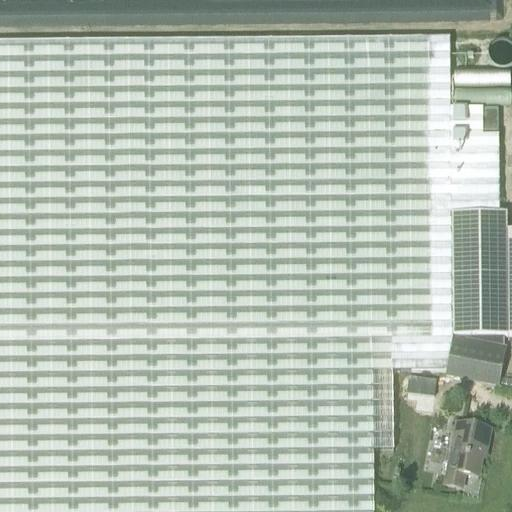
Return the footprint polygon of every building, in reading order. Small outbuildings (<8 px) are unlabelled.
[(392,376),(446,376),(453,341),(452,217),(498,217),(497,113),(481,113),(449,113),(448,43),(152,46),(0,47),(0,511),(372,511),(372,455),(392,455),(392,376)] [(511,62),(511,61),(511,60),(511,59),(511,58),(511,57),(510,56),(510,55),(509,54),(508,53),(507,52),(506,51),(505,51),(505,50),(504,50),(503,50),(502,50),(501,50),(501,49),(500,49),(499,49),(498,50),(497,50),(496,50),(495,50),(495,51),(494,51),(493,51),(493,52),(492,52),(491,53),(490,54),(490,55),(489,55),(489,56),(489,57),(488,57),(488,58),(488,59),(488,60),(488,61),(488,62),(488,63),(488,64),(488,65),(488,66),(489,66),(489,67),(490,68),(490,69),(491,69),(491,70),(492,70),(492,71),(493,71),(493,72),(494,72),(495,72),(495,73),(496,73),(497,73),(498,73),(499,73),(500,73),(501,73),(502,73),(503,73),(504,73),(504,72),(505,72),(506,72),(506,71),(507,71),(508,70),(509,69),(509,68),(510,68),(510,67),(511,66),(511,65),(511,64),(511,63),(511,62)] [(477,63),(477,62),(477,61),(477,60),(476,60),(476,59),(476,58),(476,57),(475,57),(475,56),(475,55),(474,55),(474,54),(473,54),(473,53),(472,53),(472,52),(471,52),(470,52),(470,51),(469,51),(468,51),(467,51),(466,51),(466,50),(465,50),(464,50),(463,51),(462,51),(461,51),(460,51),(460,52),(459,52),(458,52),(458,53),(457,53),(457,54),(456,54),(456,55),(455,55),(455,56),(454,56),(454,57),(454,58),(454,59),(453,59),(453,60),(453,61),(453,62),(453,63),(453,64),(453,65),(453,66),(454,67),(454,68),(455,69),(455,70),(456,70),(456,71),(457,71),(457,72),(458,72),(459,73),(460,73),(461,74),(462,74),(463,74),(464,74),(465,74),(466,74),(467,74),(468,74),(469,74),(470,73),(471,73),(471,72),(472,72),(473,71),(474,70),(475,69),(475,68),(476,67),(476,66),(476,65),(477,64),(477,63)] [(453,341),(503,340),(511,340),(511,234),(506,235),(505,217),(498,217),(452,217),(453,341)] [(453,341),(446,376),(445,380),(498,391),(505,352),(503,351),(503,340),(453,341)] [(456,427),(444,490),(461,493),(463,479),(477,482),(481,462),(484,463),(490,434),(456,427)]
